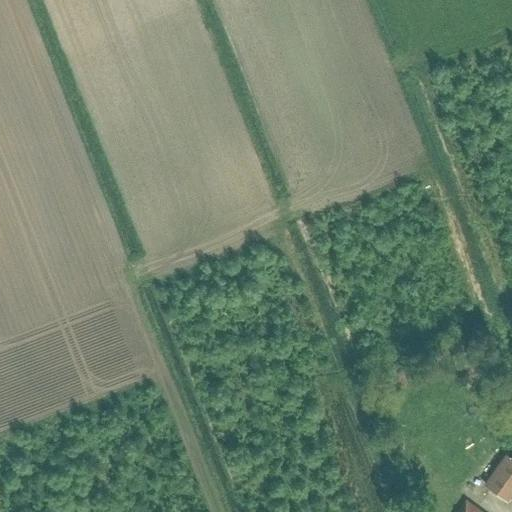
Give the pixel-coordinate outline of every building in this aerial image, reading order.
[(414,0),(427,31),(449,22),(446,16),(456,12),(459,18),(481,10),(476,0),(414,0)] [(314,25),(285,36),(301,77),(320,70),(312,50),(323,46),(314,25)] [(285,36),(256,47),(264,69),(274,65),(282,85),(301,77),(285,36)] [(0,110),(4,109),(8,117),(24,110),(5,62),(0,63),(0,110)] [(215,63),(186,75),(202,116),(221,108),(213,89),(223,84),(215,63)] [(186,75),(156,86),(164,107),(175,103),(182,123),(202,116),(186,75)] [(128,82),(91,97),(99,119),(105,117),(109,127),(103,129),(112,151),(143,139),(130,106),(137,104),(128,82)] [(347,112),(332,118),(346,155),(362,149),(363,153),(380,146),(361,98),(344,104),(347,112)] [(313,117),(297,123),(315,172),(332,165),(331,161),(346,155),(332,118),(316,124),(313,117)] [(197,171),(181,177),(195,214),(211,208),(213,212),(229,205),(210,157),(194,163),(197,171)] [(162,175),(146,182),(165,230),(181,224),(180,220),(195,214),(181,177),(166,183),(162,175)] [(67,241),(46,249),(61,287),(63,292),(84,284),(67,241)] [(46,249),(27,257),(42,294),(61,287),(46,249)] [(27,257),(8,264),(23,302),(42,294),(27,257)] [(8,264),(0,267),(0,299),(4,309),(23,302),(8,264)] [(84,314),(73,319),(76,326),(87,322),(84,314)] [(73,319),(62,323),(65,330),(76,326),(73,319)] [(46,329),(35,333),(38,341),(49,336),(46,329)] [(35,333),(24,338),(27,345),(38,341),(35,333)] [(8,344),(0,347),(0,355),(0,356),(11,351),(8,344)] [(511,460),(506,456),(485,485),(504,499),(511,488),(511,460)] [(479,511),(465,502),(457,511),(479,511)]
